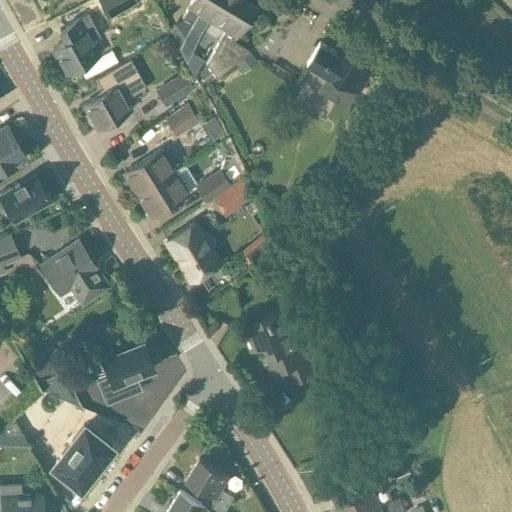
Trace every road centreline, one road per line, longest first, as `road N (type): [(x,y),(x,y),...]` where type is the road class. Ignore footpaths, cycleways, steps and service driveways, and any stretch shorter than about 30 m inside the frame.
road 1 (residential): [(216,382),(41,120),(0,36)]
road 2 (secondary): [(511,101),(346,0)]
road 3 (residential): [(216,382),(194,398),(113,511)]
road 4 (residential): [(295,511),(216,382)]
